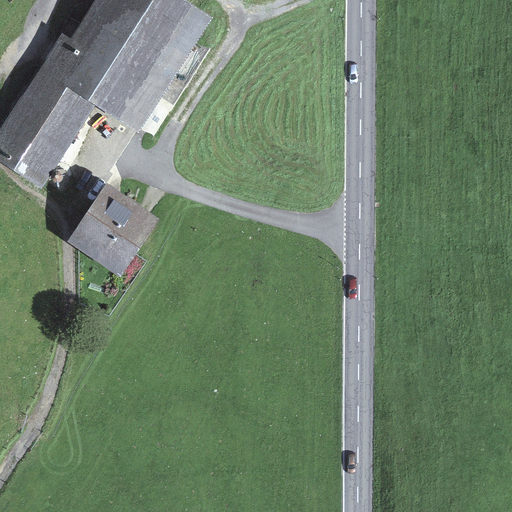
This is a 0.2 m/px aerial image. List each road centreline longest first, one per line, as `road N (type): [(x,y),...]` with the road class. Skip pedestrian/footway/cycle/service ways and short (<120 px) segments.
road 1 (secondary): [(362,0),(360,511)]
road 2 (track): [(0,483),(36,430),(66,346),(75,210),(101,168),(160,153)]
road 3 (track): [(160,153),(177,187),(294,223),(361,227)]
road 4 (track): [(160,153),(250,13),(300,0)]
